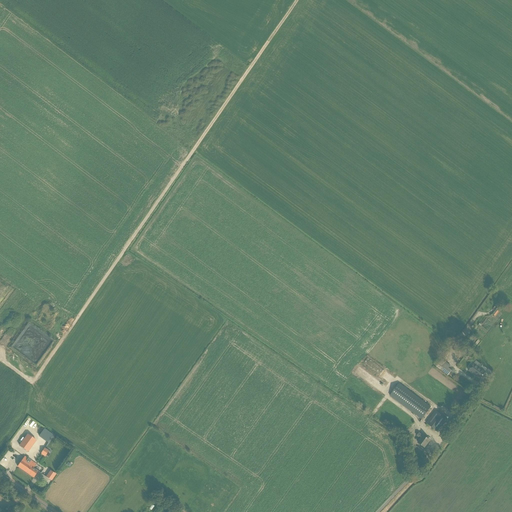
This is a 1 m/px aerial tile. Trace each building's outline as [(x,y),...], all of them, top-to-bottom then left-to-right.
[(50,346),(54,341),(41,329),(38,332),(47,340),(45,342),(50,346)] [(439,370),(448,376),(451,371),(448,368),(450,366),(445,362),(439,370)] [(474,364),(469,371),(475,376),(481,379),(486,373),(474,364)] [(389,396),(422,420),(430,408),(398,384),(389,396)] [(426,423),(433,428),(437,431),(446,419),(436,411),(426,423)] [(39,436),(47,443),(53,435),(45,429),(39,436)] [(421,439),(418,443),(424,448),(430,441),(423,436),(419,433),(417,436),(421,439)] [(28,435),(19,446),(28,452),(36,441),(28,435)] [(38,471),(34,468),(36,464),(25,457),(21,463),(18,467),(33,478),(38,471)] [(46,477),(51,481),(56,474),(51,471),(46,477)]
